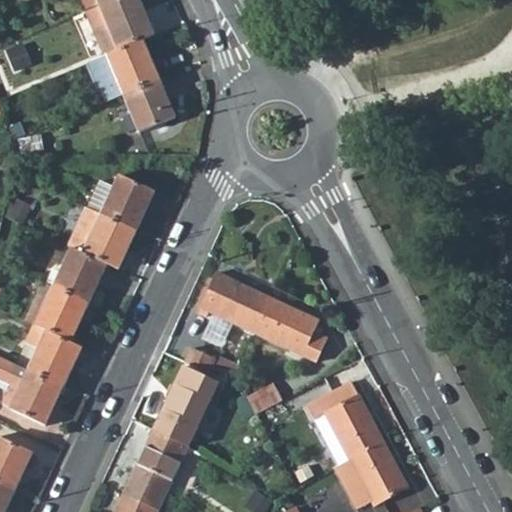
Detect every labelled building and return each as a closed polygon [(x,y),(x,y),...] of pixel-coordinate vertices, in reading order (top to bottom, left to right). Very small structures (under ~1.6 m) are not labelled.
[(149,36),(133,0),(108,0),(95,6),(80,12),(89,33),(104,27),(114,51),(138,41),(149,36)] [(114,51),(104,27),(89,33),(99,57),(114,51)] [(138,41),(114,51),(102,55),(119,95),(155,81),(138,41)] [(170,118),(155,81),(119,95),(135,132),(170,118)] [(139,231),(156,195),(121,179),(115,191),(103,185),(91,209),(139,231)] [(24,226),(32,208),(13,199),(5,217),(24,226)] [(73,249),(74,249),(108,265),(120,271),(139,231),(91,209),(73,249)] [(90,304),(108,265),(74,249),(56,288),(90,304)] [(201,313),(204,308),(253,331),(269,297),(214,271),(195,310),(201,313)] [(71,343),(90,304),(56,288),(44,282),(25,322),(35,326),(48,332),(71,343)] [(0,291),(0,309),(3,311),(11,297),(0,291)] [(308,337),(316,319),(269,297),(253,331),(310,358),(319,342),(308,337)] [(26,345),(40,351),(48,332),(35,326),(26,345)] [(64,387),(83,349),(71,343),(48,332),(40,351),(30,371),(64,387)] [(213,355),(190,346),(183,360),(205,371),(208,366),(233,374),(238,364),(214,353),(213,355)] [(45,430),(64,387),(30,371),(21,367),(5,360),(0,372),(0,380),(13,387),(2,409),(45,430)] [(216,383),(182,366),(153,428),(188,444),(216,383)] [(254,414),(281,399),(272,381),(244,395),(254,414)] [(314,418),(326,412),(350,458),(382,441),(358,394),(351,381),(306,403),(314,418)] [(326,412),(314,418),(339,464),(350,458),(326,412)] [(188,444),(153,428),(123,493),(158,509),(188,444)] [(33,454),(0,437),(0,483),(15,491),(33,454)] [(406,487),(382,441),(350,458),(372,500),(374,504),(406,487)] [(372,500),(350,458),(339,464),(335,466),(357,508),(372,500)] [(0,511),(5,511),(15,491),(0,483),(0,511)] [(257,511),(264,511),(272,500),(256,489),(246,505),(257,511)] [(156,511),(158,509),(123,493),(114,511),(156,511)]
